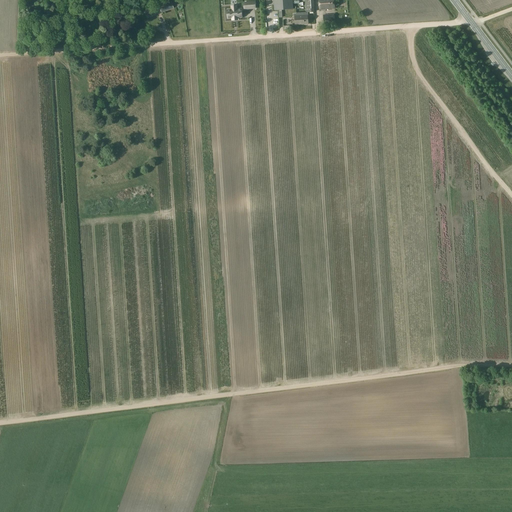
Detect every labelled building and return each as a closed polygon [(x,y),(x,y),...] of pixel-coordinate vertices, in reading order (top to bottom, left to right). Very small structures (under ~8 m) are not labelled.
[(274,0),(275,10),(279,10),(282,9),(292,9),(292,4),(299,4),(298,0),(274,0)] [(305,0),(306,12),(306,13),(308,12),(314,12),(313,0),(305,0)] [(334,0),(319,0),(320,9),(335,8),(334,0)] [(167,4),(159,6),(161,12),(173,8),(171,3),(167,4)] [(232,10),(227,10),(228,18),(233,18),(233,19),(237,19),(237,18),(242,17),(241,9),(236,10),(236,9),(232,9),(232,10)] [(296,16),(295,16),(295,25),(308,24),(308,23),(309,22),(309,21),(308,20),(308,15),(308,12),(306,13),(306,12),(296,13),(296,16)]
